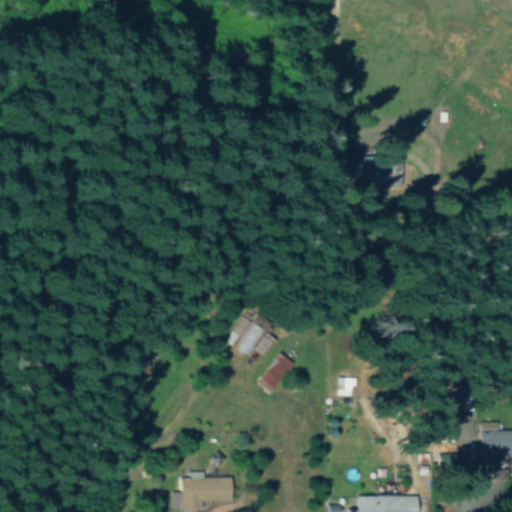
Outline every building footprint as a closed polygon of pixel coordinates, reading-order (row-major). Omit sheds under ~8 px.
[(398,184),(399,156),(372,155),(371,184),(398,184)] [(243,356),(250,347),(258,354),(272,340),(250,320),(229,343),(243,356)] [(289,363),(276,352),(252,379),(265,391),(289,363)] [(511,429),(493,429),(493,421),(479,421),(479,424),(488,424),(487,432),(475,432),(475,465),(496,466),(496,455),(508,455),(508,459),(511,458),(511,429)] [(464,452),(433,453),(434,468),(464,467),(464,452)] [(226,476),(175,477),(176,508),(196,508),(196,500),(226,499),(226,476)] [(352,495),(352,511),(412,511),(412,494),(352,495)]
